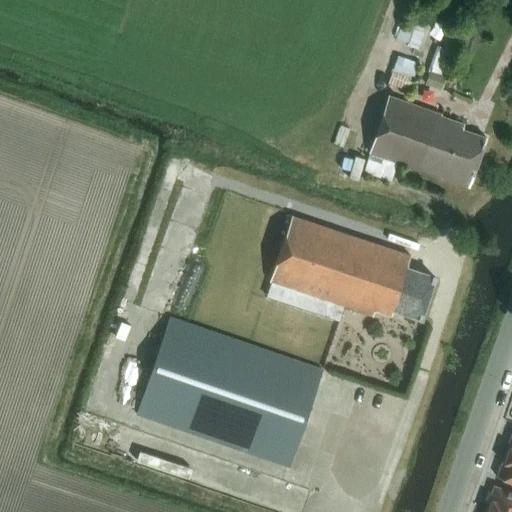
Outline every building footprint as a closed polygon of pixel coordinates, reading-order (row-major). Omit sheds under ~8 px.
[(407,92),(418,64),(397,56),(387,84),(407,92)] [(469,189),(486,139),(462,131),(463,126),(440,118),(441,116),(388,97),(362,172),(390,182),(396,164),(469,189)] [(410,257),(291,217),(269,282),(372,317),(374,311),(390,317),(392,310),(420,320),(434,279),(406,269),(410,257)] [(288,467),(322,369),(168,317),(135,415),(288,467)] [(511,458),(504,456),(496,479),(498,479),(511,483),(511,458)] [(486,507),(499,511),(511,511),(511,494),(494,488),(495,487),(493,487),(486,507)]
